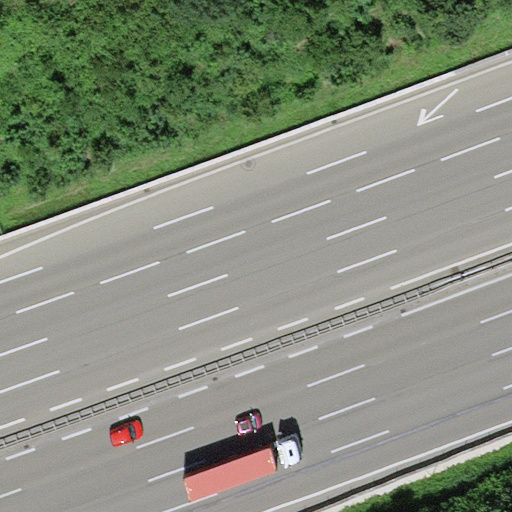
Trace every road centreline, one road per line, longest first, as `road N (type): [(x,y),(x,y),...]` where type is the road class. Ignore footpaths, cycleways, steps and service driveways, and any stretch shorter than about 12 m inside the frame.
road 1 (motorway): [(511,152),(0,345)]
road 2 (motorway): [(58,511),(511,345)]
